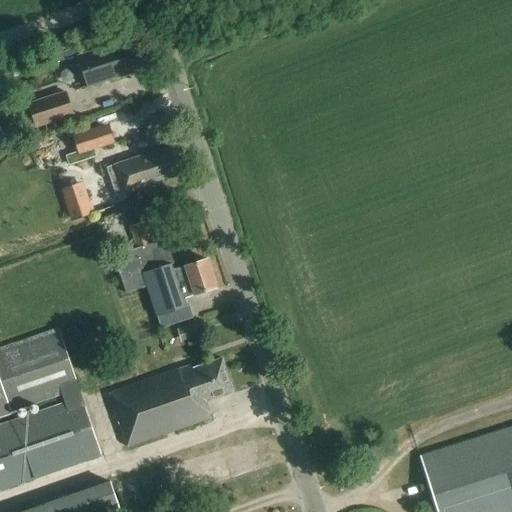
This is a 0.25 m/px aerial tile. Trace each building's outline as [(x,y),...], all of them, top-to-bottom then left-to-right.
[(268,11),(263,0),(250,0),(248,1),(254,17),(268,11)] [(75,57),(84,86),(85,91),(133,75),(122,42),(75,57)] [(22,130),(25,138),(72,123),(70,118),(72,117),(65,93),(27,105),(34,126),(22,130)] [(77,153),(65,157),(68,167),(97,158),(94,151),(114,144),(108,125),(72,136),(77,153)] [(115,198),(179,176),(169,148),(105,169),(115,198)] [(72,224),(94,216),(82,186),(61,194),(72,224)] [(175,271),(165,240),(151,245),(144,224),(128,229),(135,249),(114,256),(126,294),(147,287),(160,329),(192,319),(188,306),(185,307),(182,300),(193,297),(193,296),(215,289),(206,260),(175,271)] [(183,329),(187,342),(206,335),(202,323),(183,329)] [(57,332),(0,351),(0,414),(60,394),(64,406),(0,427),(0,489),(99,455),(80,400),(77,388),(57,332)] [(232,393),(221,360),(192,369),(191,367),(109,395),(127,448),(210,419),(205,403),(232,393)] [(511,511),(511,427),(420,457),(437,511),(511,511)] [(32,511),(117,511),(108,486),(32,511)]
